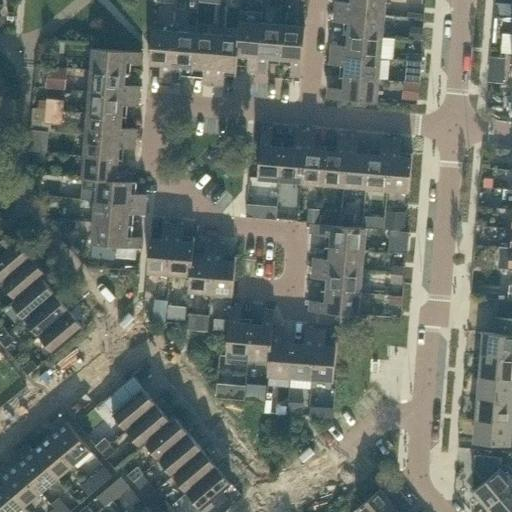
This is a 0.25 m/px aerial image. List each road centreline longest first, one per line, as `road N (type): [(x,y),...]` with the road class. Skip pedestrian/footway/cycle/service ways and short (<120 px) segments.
road 1 (residential): [(256,294),(308,297),(311,240),(216,222),(147,167),(149,108),(450,128)]
road 2 (residential): [(422,409),(450,128)]
road 3 (residential): [(298,489),(387,417),(422,409)]
road 4 (residential): [(0,440),(112,345)]
road 5 (residential): [(450,128),(463,0)]
